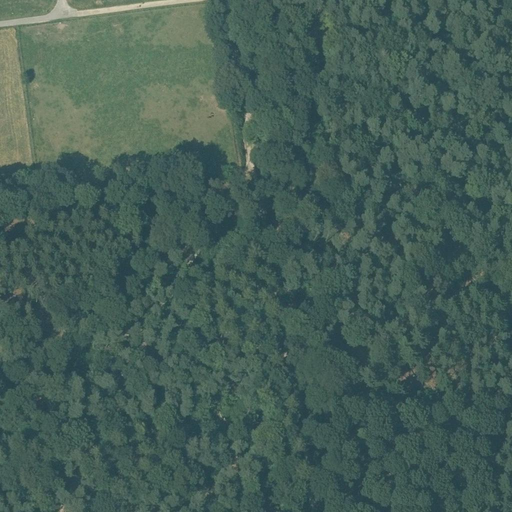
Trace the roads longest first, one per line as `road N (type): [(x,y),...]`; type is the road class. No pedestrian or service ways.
road 1 (track): [(318,511),(239,158),(227,0)]
road 2 (track): [(511,231),(239,158)]
road 3 (track): [(0,23),(173,0)]
